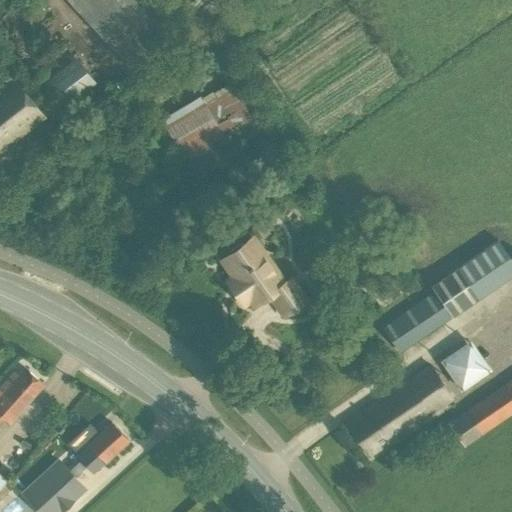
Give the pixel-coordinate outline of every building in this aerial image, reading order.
[(0,0),(0,48),(28,82),(52,62),(9,10),(0,0)] [(68,0),(133,69),(174,31),(144,0),(68,0)] [(0,150),(43,117),(11,76),(7,79),(9,83),(0,89),(0,150)] [(204,88),(154,120),(176,154),(226,122),(204,88)] [(283,315),(305,300),(290,279),(283,283),(251,238),(221,259),(240,287),(234,291),(242,303),(249,298),(254,305),(269,294),(283,315)] [(432,285),(452,316),(511,275),(511,260),(498,241),(432,285)] [(399,351),(452,316),(435,291),(382,327),(399,351)] [(439,360),(460,390),(491,369),(470,338),(439,360)] [(369,455),(452,398),(429,364),(346,422),(369,455)] [(10,421),(43,384),(24,367),(17,375),(14,372),(0,386),(0,416),(2,414),(10,421)] [(464,445),(511,411),(511,378),(448,422),(464,445)] [(90,422),(67,442),(77,453),(81,458),(87,465),(93,471),(128,440),(111,422),(99,433),(90,422)] [(57,460),(2,511),(3,511),(58,511),(84,489),(73,477),(87,465),(81,458),(67,471),(57,460)]
